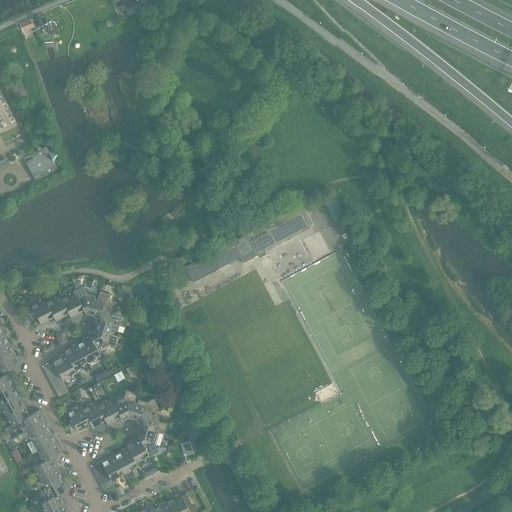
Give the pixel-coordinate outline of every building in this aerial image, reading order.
[(32,27),(31,23),(33,22),(32,19),(20,24),(22,31),(32,27)] [(57,28),(57,27),(57,25),(56,24),(55,23),(54,22),(53,21),(51,21),(50,21),(48,21),(47,22),(46,23),(45,24),(44,25),(44,27),(44,28),(44,30),(45,31),(46,32),(47,33),(49,34),(50,34),(52,34),(53,33),(55,32),(56,31),(56,30),(57,28)] [(55,164),(58,154),(48,151),(46,147),(23,159),(34,181),(57,169),(55,164)] [(257,256),(281,243),(280,241),(284,239),(285,241),(310,227),(299,206),(246,235),(241,237),(248,250),(252,248),(257,256)] [(246,254),(245,252),(248,250),(241,237),(211,254),(210,254),(185,267),(193,283),(246,254)] [(91,315),(98,296),(85,292),(83,287),(73,292),(83,310),(84,313),(91,315)] [(83,310),(73,292),(61,298),(68,313),(70,317),(83,310)] [(115,312),(109,300),(111,295),(100,292),(98,296),(91,315),(95,323),(115,312)] [(68,313),(61,298),(59,295),(46,302),(53,317),(55,320),(68,313)] [(53,317),(46,302),(44,298),(26,308),(32,319),(36,317),(40,324),(53,317)] [(114,336),(119,323),(123,321),(118,311),(115,312),(95,323),(93,330),(114,336)] [(115,348),(118,338),(114,336),(93,330),(87,333),(89,336),(98,352),(109,346),(115,348)] [(0,347),(9,342),(4,332),(0,333),(0,347)] [(98,352),(89,336),(76,343),(86,363),(100,356),(98,352)] [(0,360),(15,353),(9,342),(0,347),(0,360)] [(86,363),(76,343),(63,350),(65,354),(73,369),(74,369),(86,363)] [(21,364),(15,353),(0,360),(0,371),(1,374),(21,364)] [(73,369),(65,354),(52,361),(53,363),(56,368),(58,373),(61,378),(62,380),(76,373),(74,369),(73,369)] [(46,373),(56,368),(53,363),(44,368),(46,373)] [(49,378),(58,373),(56,368),(46,373),(49,378)] [(96,373),(98,379),(110,376),(108,369),(96,373)] [(0,390),(14,383),(9,373),(0,377),(0,390)] [(51,383),(61,378),(58,373),(49,378),(51,383)] [(63,383),(62,380),(61,378),(51,383),(54,388),(63,383)] [(0,403),(0,404),(20,393),(14,383),(0,390),(0,403)] [(56,393),(66,388),(63,383),(54,388),(56,393)] [(59,398),(69,393),(66,388),(56,393),(59,398)] [(127,417),(135,397),(137,393),(125,390),(124,394),(112,401),(120,417),(122,420),(127,417)] [(6,415),(25,404),(20,393),(0,404),(6,415)] [(155,410),(158,408),(153,398),(148,401),(135,397),(127,417),(135,420),(155,410)] [(120,417),(112,401),(110,398),(98,404),(105,420),(107,424),(120,417)] [(105,420),(98,404),(96,401),(82,408),(90,424),(92,427),(105,420)] [(31,415),(31,414),(25,404),(6,415),(11,425),(21,421),(21,420),(31,415)] [(90,424),(82,408),(80,405),(67,412),(77,431),(90,424)] [(45,420),(40,409),(31,414),(31,415),(21,420),(21,421),(26,430),(45,420)] [(166,423),(161,422),(155,410),(135,420),(139,426),(159,433),(163,434),(166,423)] [(51,431),(45,420),(26,430),(32,441),(51,431)] [(155,446),(159,433),(139,426),(137,432),(136,433),(138,437),(148,456),(158,451),(155,446)] [(1,434),(5,441),(10,439),(6,431),(1,434)] [(57,441),(51,431),(32,441),(37,452),(57,441)] [(148,456),(138,437),(125,444),(126,447),(136,463),(148,456)] [(62,452),(57,441),(37,452),(43,461),(43,462),(53,456),(53,457),(62,452)] [(11,451),(19,447),(17,443),(9,446),(11,451)] [(182,445),(186,456),(193,454),(189,443),(182,445)] [(136,463),(126,447),(114,454),(124,473),(137,466),(136,463)] [(11,453),(16,462),(21,459),(16,450),(11,453)] [(124,473),(114,454),(101,461),(101,462),(103,467),(106,471),(109,476),(111,480),(124,473)] [(58,467),(53,457),(53,456),(43,462),(43,461),(33,466),(39,477),(58,467)] [(94,472),(103,467),(101,462),(91,467),(94,472)] [(44,487),(64,477),(58,467),(39,477),(44,487)] [(96,477),(106,471),(103,467),(94,472),(96,477)] [(99,481),(109,476),(106,471),(96,477),(99,481)] [(111,481),(111,480),(109,476),(99,481),(102,486),(111,481)] [(70,488),(64,477),(44,487),(50,498),(60,493),(61,493),(70,488)] [(104,491),(114,486),(111,481),(102,486),(104,491)] [(45,511),(49,511),(66,503),(61,493),(60,493),(50,498),(41,503),(45,511)] [(194,511),(186,495),(181,497),(180,495),(167,502),(172,511),(194,511)] [(172,511),(167,502),(154,509),(155,511),(172,511)] [(70,511),(66,503),(49,511),(70,511)]
